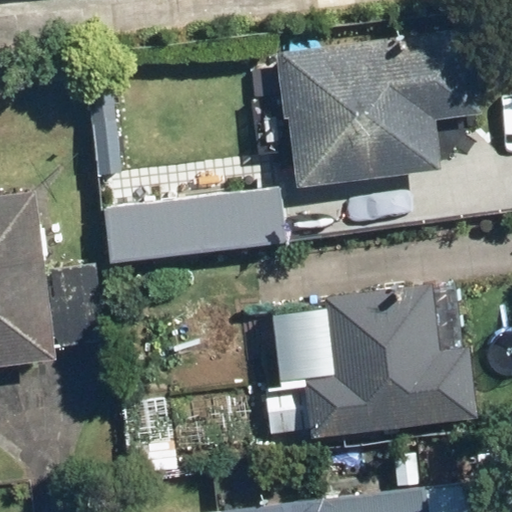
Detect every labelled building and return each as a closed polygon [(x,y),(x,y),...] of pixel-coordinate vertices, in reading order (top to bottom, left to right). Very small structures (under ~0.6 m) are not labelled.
[(470,25),(277,47),(285,114),(287,114),(295,184),(444,168),(437,113),(479,109),(470,25)] [(285,182),(105,203),(111,257),(291,236),(285,182)] [(39,184),(0,188),(0,362),(59,355),(39,184)] [(307,251),(232,256),(236,314),(311,309),(307,251)] [(105,259),(55,263),(61,342),(111,338),(105,259)] [(333,370),(305,373),(311,433),(477,416),(470,341),(440,344),(433,280),(325,291),(333,370)] [(511,511),(511,470),(167,511),(511,511)]
